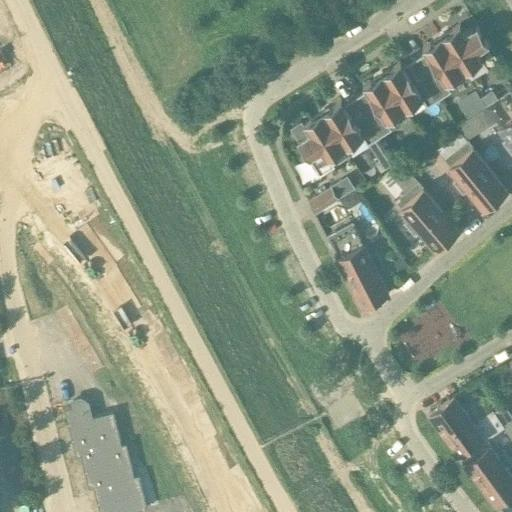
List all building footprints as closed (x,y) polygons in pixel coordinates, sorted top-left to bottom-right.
[(450,34),(443,38),(464,70),(482,58),(477,50),(489,43),(476,23),(465,31),(460,22),(448,30),(450,34)] [(425,51),(414,58),(439,97),(451,89),(446,82),(464,70),(443,38),(436,43),(434,39),(422,47),(425,51)] [(391,72),(384,76),(404,108),(422,97),(427,105),(439,97),(414,58),(403,65),(400,60),(388,68),(391,72)] [(365,89),(355,96),(379,135),(391,127),(386,120),(404,108),(384,76),(377,81),(374,77),(363,84),(365,89)] [(480,96),(485,105),(497,97),(492,89),(480,96)] [(331,110),(324,114),(345,146),(362,135),(367,143),(379,135),(355,96),(344,103),(341,98),(329,106),(331,110)] [(511,102),(493,117),(499,125),(508,136),(502,140),(511,153),(511,152),(511,102)] [(345,146),(324,114),(317,119),(315,115),(303,122),(301,119),(290,126),(297,137),(297,138),(319,173),(350,154),(345,146)] [(444,158),(449,164),(458,176),(453,180),(463,192),(468,188),(482,206),(480,207),(480,208),(487,203),(488,205),(489,205),(487,202),(494,197),(495,197),(498,195),(497,194),(504,188),(505,189),(506,189),(505,188),(509,185),(509,184),(506,186),(468,139),(444,158)] [(394,200),(400,206),(409,217),(404,221),(414,233),(420,229),(434,246),(432,248),(433,249),(438,244),(441,246),(441,245),(439,243),(446,237),(447,238),(449,235),(456,228),(456,229),(457,229),(457,228),(461,225),(460,224),(458,226),(418,180),(394,200)] [(306,200),(314,213),(339,197),(331,184),(306,200)] [(347,209),(362,199),(355,188),(339,198),(347,209)] [(325,234),(361,303),(363,302),(363,303),(364,303),(364,301),(372,297),(373,298),(376,297),(375,296),(383,291),(385,294),(386,294),(384,291),(389,289),(391,287),(390,286),(388,288),(378,268),(384,265),(377,251),(370,254),(353,220),(325,234)] [(429,411),(458,451),(483,433),(474,421),(480,417),(471,404),(465,408),(454,394),(457,392),(456,392),(450,396),(448,394),(447,394),(449,397),(442,402),(441,401),(438,403),(439,404),(431,410),(431,409),(430,409),(431,410),(429,411)] [(126,511),(147,507),(138,473),(134,474),(126,442),(121,443),(113,410),(90,416),(87,402),(81,398),(73,400),(74,405),(64,407),(76,455),(80,454),(88,486),(93,485),(99,511),(126,511)] [(511,414),(504,403),(494,411),(504,426),(511,420),(511,414)] [(464,460),(489,442),(486,438),(461,456),(464,460)] [(489,442),(464,460),(493,500),(495,499),(496,500),(496,499),(496,498),(503,493),(504,494),(507,492),(506,491),(511,486),(511,473),(507,467),(511,463),(511,461),(504,450),(498,454),(489,442)]
